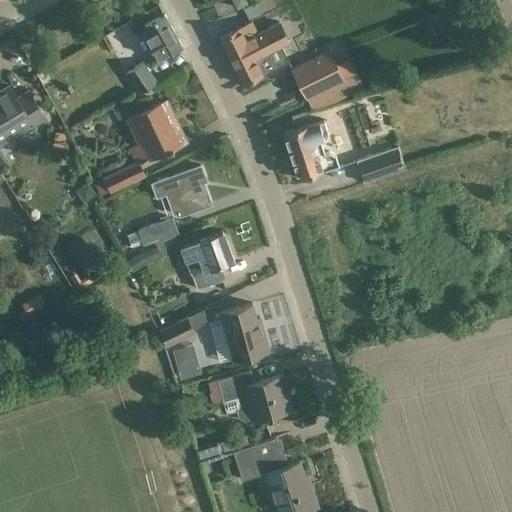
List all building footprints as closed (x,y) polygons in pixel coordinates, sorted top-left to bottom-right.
[(233,0),(237,8),(247,3),(245,0),(233,0)] [(165,14),(144,25),(148,32),(143,35),(157,61),(183,47),(165,14)] [(219,36),(243,84),(290,62),(282,46),(290,43),(280,21),(258,32),(252,20),(219,36)] [(330,49),(291,68),(306,99),(345,79),(330,49)] [(139,94),(156,84),(144,63),(127,73),(139,94)] [(0,135),(16,126),(20,132),(44,117),(29,91),(17,98),(10,86),(0,92),(0,135)] [(136,164),(140,162),(185,141),(165,100),(129,118),(140,142),(128,147),(135,163),(136,164)] [(308,124),(303,125),(284,131),(299,178),(339,165),(335,155),(328,151),(324,153),(321,141),(325,140),(328,133),(324,120),(308,125),(308,124)] [(55,131),(52,149),(63,152),(67,133),(55,131)] [(363,183),(405,169),(398,146),(356,160),(363,183)] [(145,173),(140,162),(136,164),(135,163),(104,177),(94,182),(101,194),(145,173)] [(201,165),(182,172),(152,184),(156,196),(166,193),(173,213),(179,215),(185,213),(211,203),(203,181),(206,180),(201,165)] [(96,194),(88,182),(76,190),(84,203),(96,194)] [(173,216),(149,225),(149,226),(128,234),(132,247),(154,239),(155,241),(179,232),(173,216)] [(222,231),(204,238),(182,246),(197,288),(225,278),(220,263),(233,259),(222,231)] [(133,271),(162,256),(156,244),(126,260),(133,271)] [(102,260),(98,253),(88,258),(92,266),(102,260)] [(39,295),(23,304),(28,314),(45,306),(39,295)] [(269,350),(264,332),(261,323),(260,317),(256,318),(252,303),(233,308),(220,312),(233,360),(269,350)] [(169,309),(154,317),(159,328),(175,321),(169,309)] [(187,317),(160,330),(167,345),(194,332),(187,317)] [(192,344),(173,350),(181,377),(200,371),(192,344)] [(250,369),(231,375),(217,379),(223,401),(239,396),(240,403),(237,410),(239,416),(245,420),(252,418),(253,419),(272,414),(291,408),(282,374),(253,382),(250,369)] [(211,403),(221,401),(217,379),(207,381),(211,403)] [(191,428),(205,425),(201,411),(187,415),(191,428)] [(222,454),(233,450),(243,479),(267,472),(276,501),(282,499),(285,511),(300,511),(317,507),(311,488),(308,489),(299,460),(285,465),(276,436),(249,445),(245,433),(197,448),(202,463),(223,457),(222,454)]
